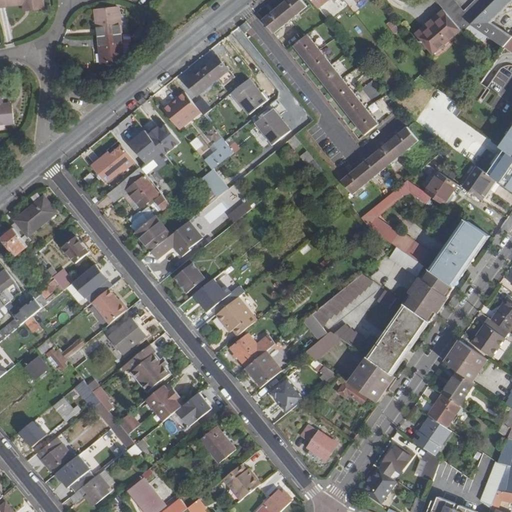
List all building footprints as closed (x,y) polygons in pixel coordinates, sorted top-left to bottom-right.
[(0,0),(0,7),(24,4),(28,4),(29,10),(44,9),(42,0),(0,0)] [(274,33),(307,6),(301,0),(287,0),(263,20),(274,33)] [(310,0),(318,9),(329,0),(310,0)] [(435,0),(444,10),(461,30),(462,31),(464,29),(470,24),(493,0),(474,0),(464,10),(454,0),(435,0)] [(511,0),(493,0),(470,24),(473,26),(489,37),(502,46),(508,40),(510,37),(490,23),(511,0)] [(97,22),(101,21),(101,28),(97,28),(98,38),(100,47),(103,46),(104,52),(100,53),(102,63),(125,60),(124,52),(137,51),(135,33),(122,35),(119,8),(95,11),(97,22)] [(434,54),(461,30),(444,10),(417,34),(434,54)] [(388,24),(396,34),(401,30),(394,20),(388,24)] [(473,26),(470,24),(464,29),(469,32),(473,26)] [(469,32),(484,43),(489,37),(473,26),(469,32)] [(307,35),(294,46),(365,135),(379,124),(307,35)] [(225,85),(235,77),(217,56),(187,81),(198,96),(220,78),(225,85)] [(236,98),(250,115),(267,101),(253,84),(236,98)] [(0,124),(13,123),(11,109),(2,109),(2,105),(0,87),(0,124)] [(186,92),(164,110),(180,129),(201,112),(186,92)] [(196,102),(204,113),(214,105),(210,100),(206,95),(196,102)] [(226,121),(222,116),(237,104),(230,96),(209,113),(219,126),(226,121)] [(273,109),(256,123),(261,130),(279,116),(273,109)] [(261,130),(273,144),(291,131),(279,116),(261,130)] [(154,130),(149,135),(163,152),(165,155),(181,143),(166,124),(160,129),(156,132),(154,130)] [(206,131),(206,136),(211,142),(213,140),(214,142),(212,144),(217,150),(204,160),(212,170),(234,153),(212,126),(206,131)] [(353,194),(418,141),(408,127),(342,181),(353,194)] [(511,128),(499,147),(500,148),(511,156),(511,128)] [(149,135),(146,131),(130,144),(147,165),(163,152),(149,135)] [(295,136),(288,142),(294,150),(302,145),(295,136)] [(196,138),(191,143),(197,150),(202,146),(196,138)] [(108,183),(135,161),(121,144),(109,154),(108,152),(93,164),(108,183)] [(511,156),(500,148),(497,152),(487,166),(506,179),(511,169),(511,156)] [(491,149),(491,150),(482,163),(487,166),(497,152),(492,149),(491,149)] [(300,156),(307,164),(313,159),(307,151),(300,156)] [(323,183),(306,197),(310,201),(332,183),(328,177),(313,159),(307,164),(291,177),(295,182),(312,169),(323,183)] [(463,187),(482,200),(496,180),(477,167),(463,187)] [(152,205),(157,200),(164,209),(170,204),(160,192),(159,194),(143,175),(145,173),(141,168),(108,194),(114,202),(127,191),(141,208),(149,202),(152,205)] [(220,197),(231,187),(214,169),(203,179),(220,197)] [(458,185),(440,172),(426,192),(432,196),(445,205),(458,185)] [(206,198),(203,200),(207,206),(218,198),(202,178),(195,184),(206,198)] [(426,192),(409,180),(362,218),(369,228),(370,229),(396,247),(397,247),(406,253),(414,242),(399,232),(399,233),(376,218),(409,191),(427,204),(432,196),(426,192)] [(156,187),(160,192),(170,204),(175,200),(169,192),(170,191),(162,182),(156,187)] [(15,220),(16,222),(12,226),(14,229),(28,246),(35,241),(30,235),(58,212),(44,196),(15,220)] [(247,212),(242,206),(230,215),(236,222),(247,212)] [(150,210),(132,224),(137,231),(155,216),(150,210)] [(137,231),(136,232),(152,251),(172,235),(156,215),(155,216),(137,231)] [(490,236),(465,219),(430,270),(455,287),(490,236)] [(174,246),(172,243),(179,238),(189,251),(192,249),(191,248),(196,243),(203,237),(190,220),(152,251),(158,259),(174,246)] [(2,238),(16,256),(28,246),(14,229),(2,238)] [(76,263),(90,252),(77,237),(63,248),(76,263)] [(179,238),(172,243),(174,246),(183,256),(189,251),(179,238)] [(425,249),(414,242),(406,253),(417,260),(425,249)] [(390,258),(416,276),(424,266),(423,265),(417,260),(406,253),(397,247),(390,258)] [(430,253),(425,249),(417,260),(423,265),(430,253)] [(99,263),(77,282),(92,299),(114,280),(99,263)] [(187,294),(206,279),(193,263),(174,278),(187,294)] [(52,267),(48,270),(54,277),(57,274),(52,267)] [(409,293),(410,294),(404,303),(405,303),(431,321),(436,312),(438,313),(449,298),(447,297),(455,287),(430,270),(428,268),(421,278),(420,277),(409,293)] [(0,297),(6,305),(11,301),(3,291),(15,282),(5,270),(0,273),(0,297)] [(57,274),(54,277),(64,290),(73,283),(68,276),(66,278),(60,272),(57,274)] [(337,294),(333,298),(328,302),(323,306),(318,310),(312,315),(323,328),(330,318),(331,319),(334,314),(336,316),(340,310),(341,311),(344,307),(346,308),(350,303),(351,303),(354,298),(355,299),(359,294),(360,295),(364,290),(365,291),(368,286),(369,287),(373,282),(362,274),(357,278),(352,282),(348,286),(343,290),(337,294)] [(220,277),(198,294),(213,314),(238,294),(240,297),(247,292),(242,285),(232,293),(220,277)] [(46,297),(56,288),(49,279),(38,288),(46,297)] [(119,301),(110,289),(93,303),(110,324),(127,310),(128,308),(121,300),(119,301)] [(378,301),(389,309),(397,298),(386,290),(378,301)] [(252,314),(238,298),(217,315),(226,327),(229,325),(233,330),(238,335),(257,320),(252,314)] [(506,299),(499,309),(501,310),(508,300),(506,299)] [(43,307),(37,300),(15,317),(16,318),(22,325),(26,321),(32,316),(37,312),(43,307)] [(499,309),(491,320),(509,333),(511,329),(511,302),(508,300),(501,310),(499,309)] [(431,321),(405,303),(367,357),(393,375),(431,321)] [(37,312),(32,316),(41,326),(46,322),(37,312)] [(312,315),(304,321),(320,341),(328,334),(323,328),(312,315)] [(26,321),(34,332),(41,326),(32,316),(26,321)] [(22,325),(16,318),(0,331),(0,342),(22,325)] [(124,353),(147,335),(133,318),(110,337),(124,353)] [(493,356),(509,333),(491,320),(488,318),(484,323),(486,325),(473,342),(493,356)] [(334,334),(339,337),(342,339),(344,341),(349,344),(355,348),(365,340),(361,335),(360,335),(356,331),(355,332),(351,327),(349,328),(345,324),(334,334)] [(328,334),(320,341),(306,352),(317,360),(342,339),(339,337),(334,334),(331,332),(328,334)] [(249,334),(231,348),(247,367),(267,351),(276,344),(269,335),(257,344),(249,334)] [(55,344),(51,339),(39,348),(43,354),(55,344)] [(80,339),(62,353),(67,359),(73,355),(85,345),(80,339)] [(460,340),(445,362),(458,371),(471,380),(486,358),(460,340)] [(157,351),(151,344),(127,364),(132,371),(132,372),(145,388),(168,369),(162,362),(158,356),(155,353),(157,351)] [(276,344),(267,351),(273,358),(282,351),(277,344),(276,344)] [(0,378),(15,364),(0,347),(0,378)] [(61,371),(68,366),(54,348),(47,354),(61,371)] [(267,351),(247,367),(263,387),(263,386),(276,376),(283,371),(273,358),(267,351)] [(73,355),(67,359),(75,369),(81,364),(73,355)] [(37,379),(50,369),(40,357),(27,368),(37,379)] [(367,357),(349,383),(362,392),(369,397),(377,403),(396,377),(393,375),(367,357)] [(486,358),(471,380),(474,382),(489,360),(486,358)] [(331,370),(317,360),(314,366),(326,374),(331,370)] [(337,374),(331,370),(326,374),(323,377),(327,382),(337,374)] [(458,371),(442,393),(443,394),(460,406),(475,383),(474,382),(471,380),(458,371)] [(282,407),(288,414),(310,396),(292,374),(268,394),(280,409),(282,407)] [(339,379),(337,375),(329,381),(332,385),(339,379)] [(93,391),(100,386),(95,379),(88,385),(93,391)] [(86,399),(89,397),(97,407),(102,402),(93,391),(88,385),(84,381),(76,387),(86,399)] [(349,394),(356,399),(362,392),(349,383),(346,381),(339,392),(346,398),(349,394)] [(100,386),(93,391),(102,402),(110,413),(115,409),(114,408),(109,401),(111,399),(100,386)] [(165,386),(147,401),(164,422),(172,416),(183,407),(178,401),(181,398),(174,389),(170,392),(165,386)] [(362,392),(356,399),(364,405),(369,397),(362,392)] [(184,431),(213,408),(200,393),(183,407),(172,416),(184,431)] [(443,394),(428,415),(430,416),(447,428),(462,407),(460,406),(443,394)] [(89,397),(86,399),(85,400),(87,402),(85,404),(91,412),(95,408),(97,407),(89,397)] [(55,406),(64,418),(74,410),(64,398),(55,406)] [(97,407),(95,408),(113,428),(119,423),(110,413),(102,402),(97,407)] [(511,408),(510,407),(499,433),(508,439),(511,429),(511,408)] [(128,435),(140,425),(131,414),(119,423),(128,435)] [(419,433),(428,439),(422,446),(428,450),(435,455),(452,431),(447,428),(430,416),(419,433)] [(42,425),(39,428),(34,421),(21,432),(33,448),(49,435),(42,425)] [(327,460),(338,443),(309,424),(301,435),(312,443),(309,448),(327,460)] [(218,426),(198,442),(207,453),(210,451),(220,463),(236,449),(218,426)] [(413,440),(422,446),(428,439),(419,433),(413,440)] [(64,443),(63,444),(58,438),(39,453),(44,459),(43,460),(52,472),(73,455),(64,443)] [(153,463),(158,458),(143,439),(138,443),(153,463)] [(508,465),(498,491),(511,493),(511,439),(508,439),(498,463),(508,465)] [(197,441),(192,445),(202,457),(207,453),(198,442),(197,441)] [(144,471),(150,466),(134,446),(128,452),(144,471)] [(396,447),(385,462),(401,472),(413,455),(408,451),(406,454),(396,447)] [(435,455),(428,450),(423,459),(429,461),(423,477),(433,481),(442,460),(435,455)] [(475,450),(472,459),(480,462),(483,453),(475,450)] [(481,502),(491,509),(498,491),(508,465),(498,463),(496,462),(481,502)] [(243,464),(224,480),(241,501),(262,484),(249,468),(247,470),(243,464)] [(152,474),(175,502),(162,511),(184,511),(188,509),(153,466),(143,475),(142,476),(145,479),(152,474)] [(142,476),(143,475),(138,468),(133,471),(135,473),(127,479),(131,484),(142,476)] [(398,481),(379,468),(363,491),(382,503),(398,481)] [(106,470),(100,474),(110,487),(116,483),(106,470)] [(68,492),(78,484),(69,472),(59,480),(68,492)] [(110,487),(100,474),(71,497),(76,503),(85,496),(88,494),(96,504),(113,490),(110,487)] [(157,511),(166,505),(145,480),(132,491),(149,511),(157,511)] [(280,511),(291,502),(279,489),(256,511),(280,511)] [(88,494),(85,496),(93,506),(96,504),(88,494)] [(411,511),(421,511),(425,502),(417,499),(411,511)] [(199,500),(188,509),(190,511),(206,511),(205,509),(206,508),(199,500)] [(428,511),(467,511),(438,500),(436,505),(434,510),(431,508),(428,511)] [(0,511),(14,511),(7,502),(0,507),(0,511)]
